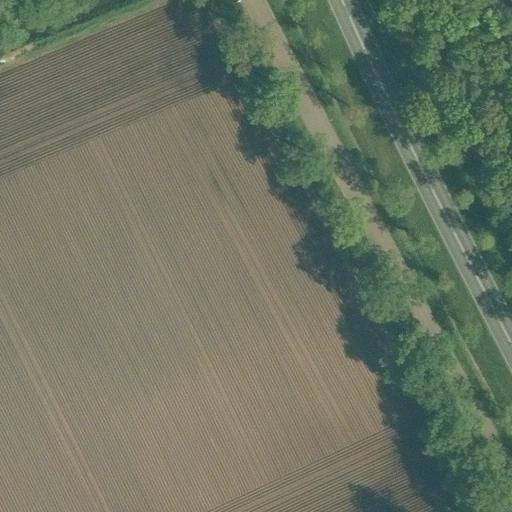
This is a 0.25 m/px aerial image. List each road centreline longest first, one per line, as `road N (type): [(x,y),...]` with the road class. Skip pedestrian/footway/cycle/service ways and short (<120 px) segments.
road 1 (unclassified): [(511,483),(255,0)]
road 2 (trunk): [(511,335),(342,0)]
